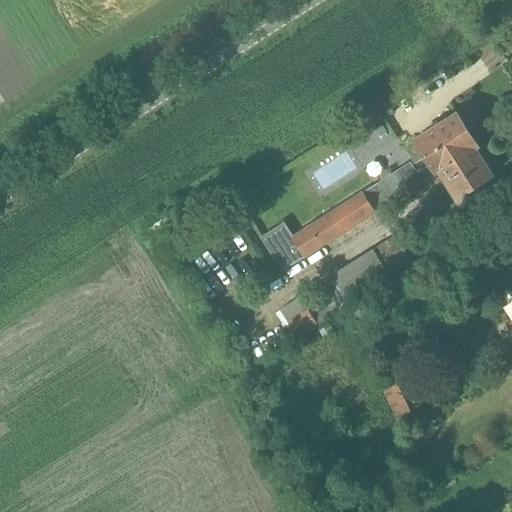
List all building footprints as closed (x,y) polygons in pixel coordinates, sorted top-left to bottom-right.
[(260,237),(282,271),(410,190),(438,172),(474,149),(474,148),(477,146),(455,113),(415,139),(416,141),(404,148),(415,164),(426,157),(430,164),(416,173),(410,162),(397,170),(292,236),(283,222),(260,237)] [(491,175),(474,149),(438,172),(455,199),(491,175)] [(438,214),(407,233),(419,253),(450,233),(438,214)] [(346,298),(419,253),(407,233),(404,229),(372,249),(373,249),(332,275),(334,279),(313,293),(319,303),(325,313),(346,299),(346,298)] [(409,261),(416,272),(451,250),(444,239),(409,261)] [(319,303),(308,309),(314,320),(316,322),(318,327),(329,320),(325,313),(319,303)] [(288,322),(294,332),(314,320),(308,309),(288,322)] [(392,374),(377,381),(398,424),(413,417),(392,374)]
